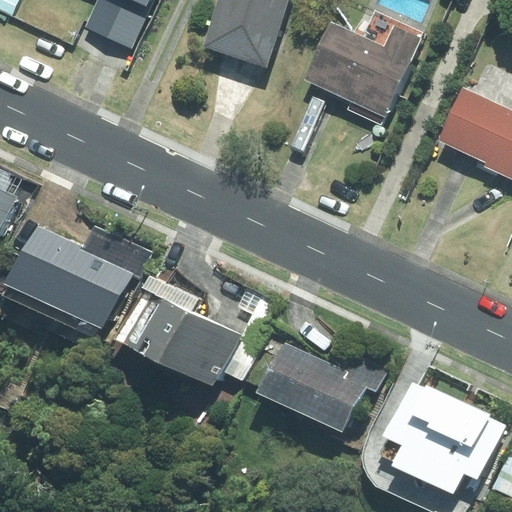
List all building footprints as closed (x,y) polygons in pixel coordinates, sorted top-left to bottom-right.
[(24,0),(0,0),(0,7),(18,15),(24,0)] [(148,22),(158,0),(119,0),(129,5),(126,12),(148,22)] [(302,0),(236,0),(221,47),(280,67),(302,0)] [(320,80),(397,117),(434,39),(410,28),(400,50),(346,24),(320,80)] [(496,165),(511,172),(511,101),(477,85),(452,138),(498,160),(496,165)] [(25,197),(0,185),(0,232),(8,236),(25,197)] [(20,282),(118,325),(153,246),(100,222),(89,246),(45,226),(20,282)] [(141,341),(227,383),(251,333),(165,292),(141,341)] [(293,343),(271,391),(355,429),(375,386),(383,390),(392,369),(362,355),(354,371),(293,343)] [(511,432),(511,421),(425,381),(403,427),(446,447),(443,454),(491,477),(511,432)] [(511,464),(502,487),(511,491),(511,464)]
